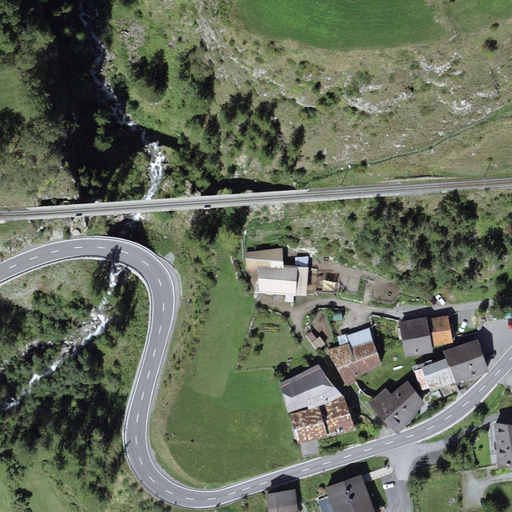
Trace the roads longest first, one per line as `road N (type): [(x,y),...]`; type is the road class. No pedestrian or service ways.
road 1 (primary): [(511,355),(462,405),(415,432),(196,499),(154,482),(137,449),(136,421),(163,309),(152,268),(120,249),(83,246),(0,271)]
road 2 (residential): [(298,312),(332,303),(423,311),(511,296)]
